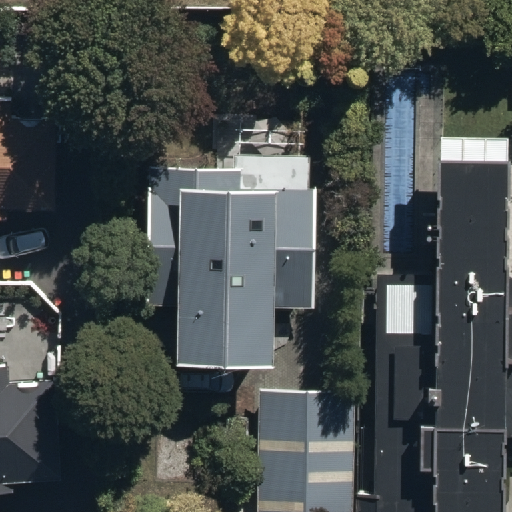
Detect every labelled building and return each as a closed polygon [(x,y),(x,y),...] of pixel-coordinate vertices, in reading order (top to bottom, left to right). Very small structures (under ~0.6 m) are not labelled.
[(11,196),(59,196),(60,106),(12,105),(12,86),(0,86),(0,204),(11,205),(11,196)] [(511,269),(507,270),(508,118),(440,118),(440,141),(437,141),(437,263),(377,263),(376,490),(358,490),(357,511),(505,511),(506,429),(511,428),(511,269)] [(233,161),(151,159),(148,298),(178,299),(177,350),(275,352),(276,301),(314,302),(317,163),(312,162),(312,148),(233,147),(233,161)] [(59,462),(53,370),(8,373),(7,354),(0,354),(0,477),(13,477),(12,465),(59,462)] [(353,511),(354,382),(259,382),(258,511),(353,511)]
